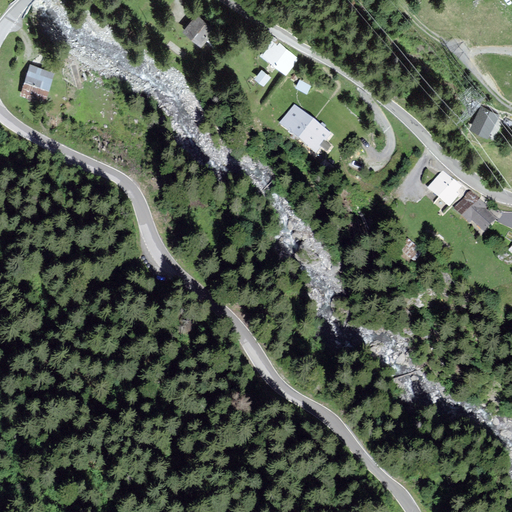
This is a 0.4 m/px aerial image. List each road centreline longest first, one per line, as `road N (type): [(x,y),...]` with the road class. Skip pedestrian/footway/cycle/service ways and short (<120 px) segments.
road 1 (tertiary): [(412,511),(337,424),(280,386),(230,318),(159,254),(129,186),(0,111)]
road 2 (tertiary): [(226,0),(344,70),(466,176),(511,198)]
road 3 (track): [(511,105),(464,58),(511,50)]
